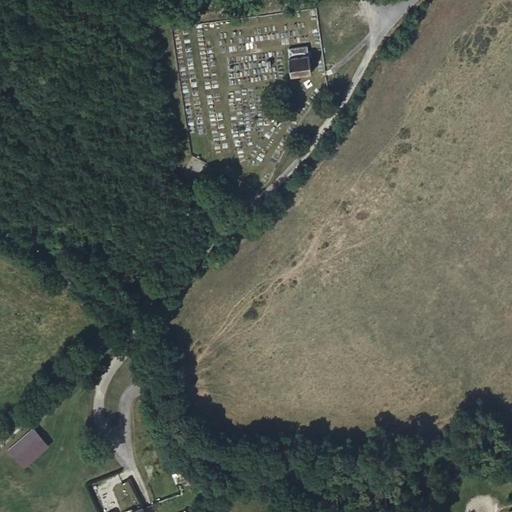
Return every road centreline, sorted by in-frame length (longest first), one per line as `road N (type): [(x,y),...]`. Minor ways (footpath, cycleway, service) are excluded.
road 1 (unclassified): [(382,16),(350,94),(305,155),(147,315),(109,370),(96,408),(97,427),(120,437),(128,394),(148,392),(179,440),(355,511)]
road 2 (track): [(206,250),(0,445)]
